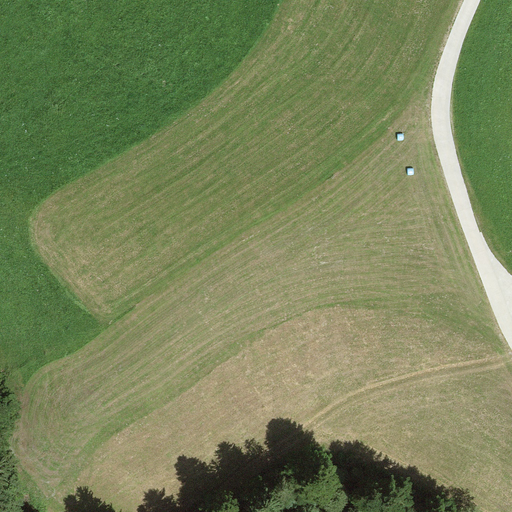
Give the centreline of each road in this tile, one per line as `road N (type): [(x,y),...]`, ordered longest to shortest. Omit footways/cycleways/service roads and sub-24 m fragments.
road 1 (track): [(205,511),(356,397),(511,359)]
road 2 (track): [(473,0),(444,73),(443,117),(455,166),(511,286)]
